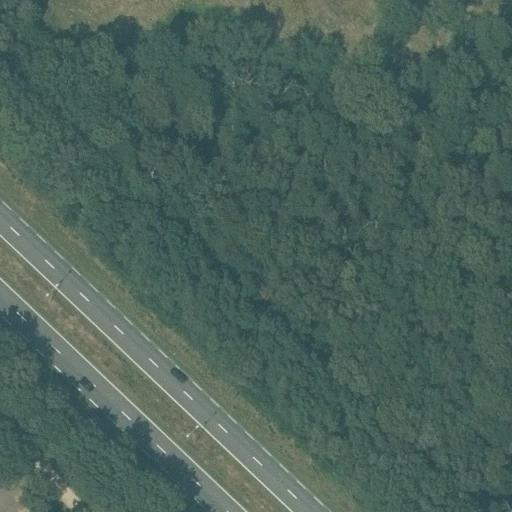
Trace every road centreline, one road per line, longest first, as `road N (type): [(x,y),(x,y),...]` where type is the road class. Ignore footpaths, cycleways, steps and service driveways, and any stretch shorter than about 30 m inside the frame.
road 1 (primary): [(307,511),(0,217)]
road 2 (primary): [(0,295),(227,511)]
